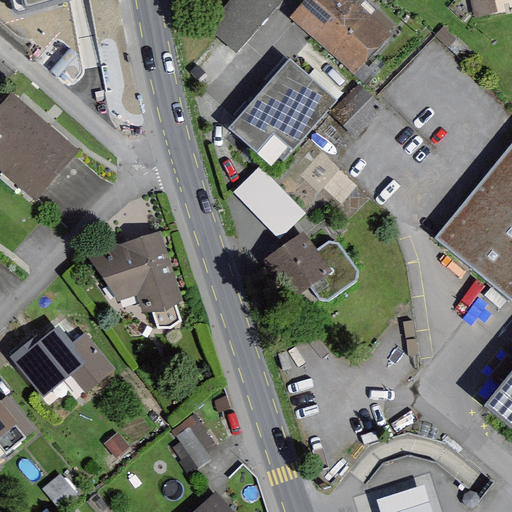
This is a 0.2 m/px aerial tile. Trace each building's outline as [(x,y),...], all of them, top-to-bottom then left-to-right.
[(71,0),(21,0),(25,12),(71,0)] [(279,0),(238,0),(215,28),(237,47),(279,0)] [(352,14),(336,0),(313,0),(298,16),(354,68),(383,36),(355,10),(352,14)] [(469,0),(474,22),(498,16),(494,0),(469,0)] [(281,72),(231,130),(277,170),(343,95),(314,70),(307,78),(315,84),(307,94),(281,72)] [(359,89),(335,114),(356,135),(380,110),(359,89)] [(70,154),(5,99),(0,104),(0,184),(27,206),(70,154)] [(511,144),(434,239),(511,303),(511,144)] [(305,213),(261,168),(235,193),(280,238),(305,213)] [(179,304),(157,239),(98,258),(116,311),(139,303),(144,316),(179,304)] [(302,240),(270,263),(292,294),(307,284),(319,301),(329,302),(357,281),(358,271),(338,243),(329,241),(312,253),(302,240)] [(51,326),(6,364),(36,400),(66,375),(83,394),(111,371),(83,337),(70,348),(51,326)] [(511,372),(483,407),(511,430),(511,372)] [(0,414),(0,434),(10,426),(0,414)] [(180,430),(195,467),(218,457),(202,420),(180,430)] [(432,511),(424,486),(376,500),(380,511),(432,511)] [(226,511),(213,494),(188,511),(226,511)]
